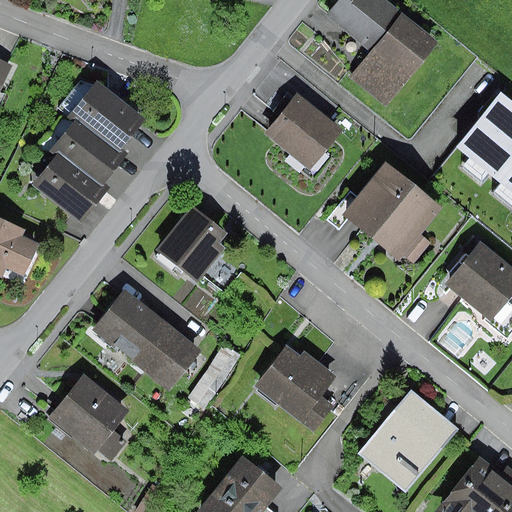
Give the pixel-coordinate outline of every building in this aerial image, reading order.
[(380,0),(343,0),(332,13),(376,49),(354,74),(384,99),(432,42),(380,0)] [(0,60),(0,95),(14,67),(0,60)] [(89,125),(124,154),(149,124),(108,90),(83,120),(89,125)] [(511,109),(500,99),(461,146),(480,161),(471,172),(489,187),(501,173),(511,181),(511,182),(499,198),(511,208),(511,109)] [(299,102),(274,134),(316,167),(341,135),(299,102)] [(71,159),(106,187),(130,158),(124,154),(89,125),(65,154),(71,159)] [(71,159),(47,188),(89,223),(113,194),(106,187),(71,159)] [(352,192),(328,221),(340,231),(348,221),(393,257),(433,209),(388,172),(364,201),(352,192)] [(194,213),(158,258),(196,287),(232,242),(194,213)] [(7,221),(0,217),(0,276),(3,278),(8,269),(26,278),(30,268),(32,270),(40,254),(37,253),(41,245),(24,237),(27,229),(7,221)] [(511,277),(482,254),(453,290),(465,300),(436,336),(457,352),(487,315),(511,335),(511,277)] [(128,295),(100,328),(176,389),(203,356),(128,295)] [(227,348),(194,399),(208,408),(241,357),(227,348)] [(283,350),(258,386),(317,427),(330,408),(320,402),(333,384),(283,350)] [(83,383),(55,417),(112,463),(126,445),(112,433),(125,417),(83,383)] [(412,394),(362,452),(406,490),(457,432),(412,394)] [(480,458),(437,511),(511,511),(511,472),(509,470),(503,476),(480,458)] [(238,463),(198,511),(255,511),(254,511),(271,490),(238,463)]
